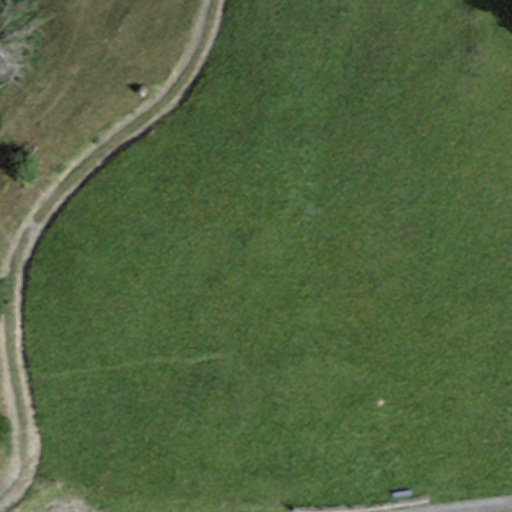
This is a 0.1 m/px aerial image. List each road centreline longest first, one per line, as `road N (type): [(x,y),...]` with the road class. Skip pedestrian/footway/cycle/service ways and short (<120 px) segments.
road 1 (track): [(219,0),(221,36),(51,212),(38,322),(41,448),(15,511)]
road 2 (track): [(385,511),(511,503)]
